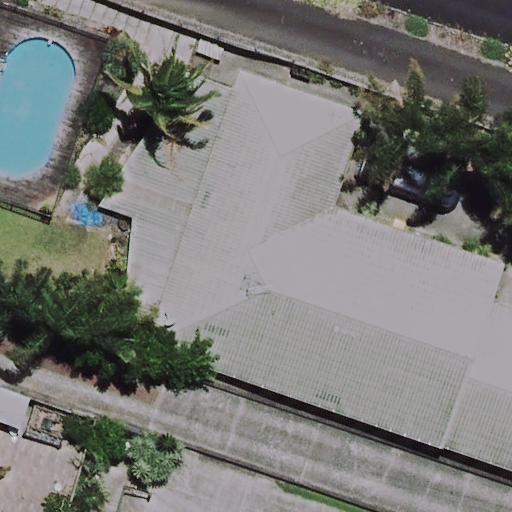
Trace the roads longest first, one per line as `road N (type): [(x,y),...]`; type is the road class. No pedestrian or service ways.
road 1 (unknown): [(249,511),(0,436)]
road 2 (unknown): [(511,66),(282,0)]
